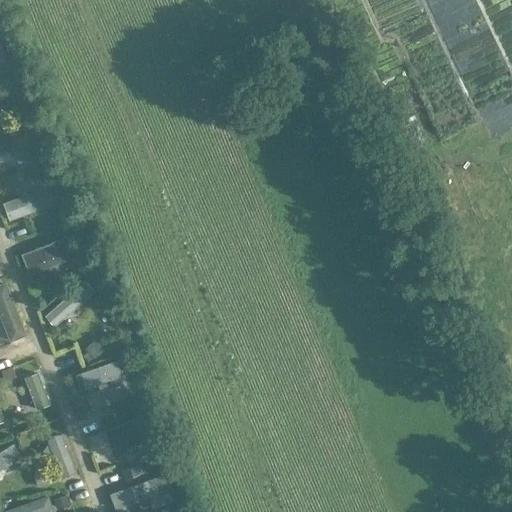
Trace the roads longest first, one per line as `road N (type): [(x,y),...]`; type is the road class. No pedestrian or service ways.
road 1 (unclassified): [(511,482),(304,0)]
road 2 (residential): [(0,234),(103,511)]
